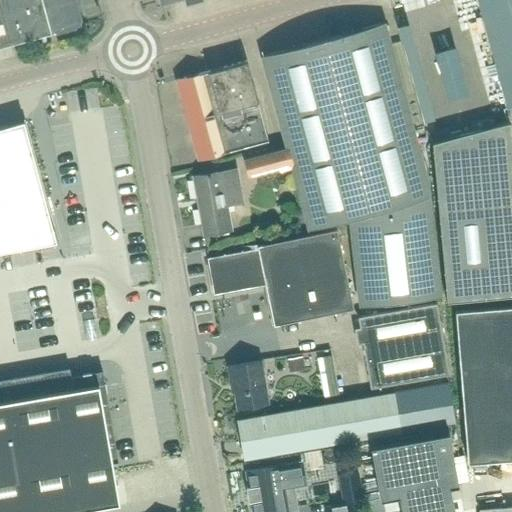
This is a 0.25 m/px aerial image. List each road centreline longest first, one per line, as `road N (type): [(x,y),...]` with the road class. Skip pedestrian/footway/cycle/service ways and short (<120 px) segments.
road 1 (unclassified): [(210,511),(129,48)]
road 2 (tertiary): [(129,48),(305,0)]
road 3 (tertiary): [(0,83),(129,48)]
